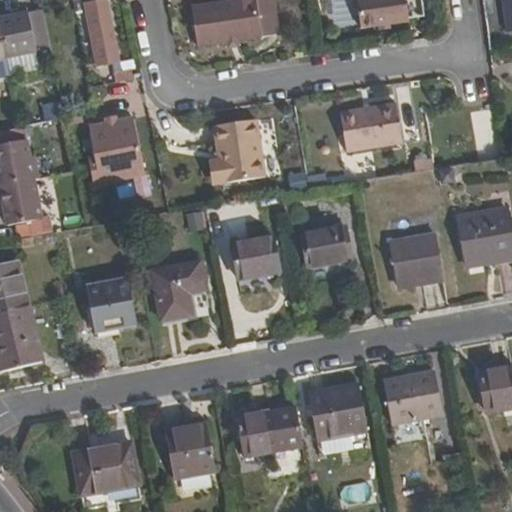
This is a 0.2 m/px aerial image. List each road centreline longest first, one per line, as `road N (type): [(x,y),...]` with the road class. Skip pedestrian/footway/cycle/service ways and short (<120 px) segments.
road 1 (residential): [(511,315),(0,416)]
road 2 (residential): [(474,55),(207,92),(182,84),(167,63),(155,0)]
